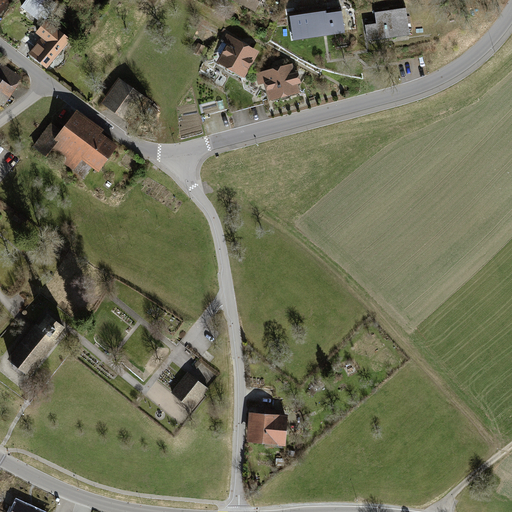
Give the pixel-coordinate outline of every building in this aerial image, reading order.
[(0,0),(0,13),(11,0),(10,0),(0,0)] [(37,0),(36,2),(33,0),(26,0),(22,6),(39,19),(43,13),(47,17),(54,8),(50,5),(53,2),(50,0),(37,0)] [(259,0),(235,0),(255,9),(259,0)] [(376,21),(365,23),(368,40),(395,36),(395,31),(409,29),(405,5),(375,10),(376,21)] [(325,8),(290,13),(292,27),(303,25),(304,35),(319,33),(319,35),(344,32),(341,8),(325,11),(325,8)] [(47,21),(37,32),(43,37),(30,53),(47,67),(69,40),(47,21)] [(223,55),(221,60),(221,63),(228,66),(229,66),(234,69),(235,71),(241,74),(244,73),(255,54),(254,51),(249,48),(249,46),(248,45),(243,42),(241,42),(240,43),(227,36),(224,41),(222,39),(221,41),(222,42),(218,50),(218,52),(223,55)] [(199,55),(204,47),(199,45),(194,52),(199,55)] [(0,66),(0,79),(13,88),(19,79),(0,66)] [(273,71),(258,74),(260,83),(267,81),(271,97),(273,98),(280,96),(281,94),(287,93),(288,94),(295,92),(297,90),(295,83),(297,82),(298,80),(297,75),(295,74),(292,74),(291,68),(288,66),(282,68),(281,67),(279,66),(274,68),(273,69),(273,71)] [(0,79),(0,103),(1,105),(13,88),(0,79)] [(146,101),(123,84),(108,104),(131,121),(146,101)] [(115,147),(74,116),(62,132),(51,125),(35,146),(46,155),(50,150),(74,168),(76,165),(82,170),(89,161),(99,169),(115,147)] [(13,218),(23,225),(27,219),(17,212),(13,218)] [(37,325),(10,359),(16,364),(22,369),(28,374),(55,340),(53,338),(63,326),(49,315),(39,327),(37,325)] [(22,369),(16,364),(13,368),(19,373),(22,369)] [(186,375),(173,392),(193,408),(206,391),(186,375)] [(255,414),(253,440),(265,441),(266,442),(284,443),(286,417),(278,416),(278,410),(267,410),(266,415),(255,414)] [(36,511),(17,503),(12,511),(36,511)]
